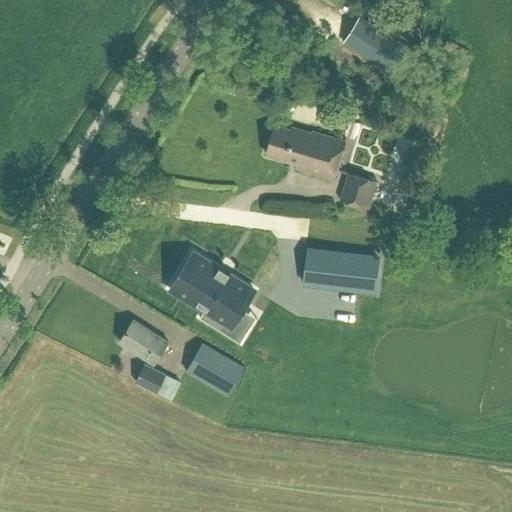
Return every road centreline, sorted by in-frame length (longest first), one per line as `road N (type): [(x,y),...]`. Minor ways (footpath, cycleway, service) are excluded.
road 1 (secondary): [(0,337),(214,0)]
road 2 (track): [(511,252),(344,233)]
